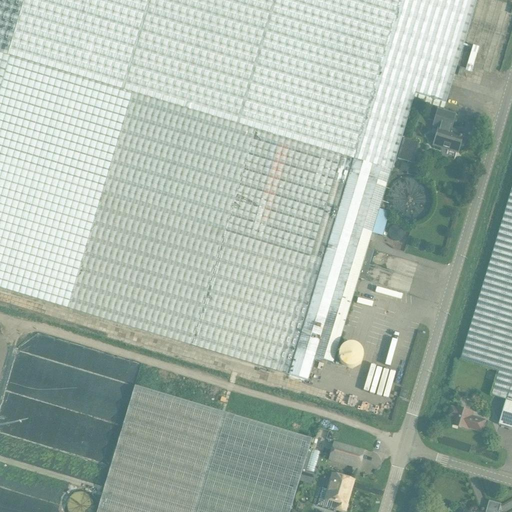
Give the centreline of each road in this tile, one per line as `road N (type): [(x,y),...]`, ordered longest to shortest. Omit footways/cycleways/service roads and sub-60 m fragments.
road 1 (track): [(0,317),(406,440)]
road 2 (unclassified): [(403,448),(511,81)]
